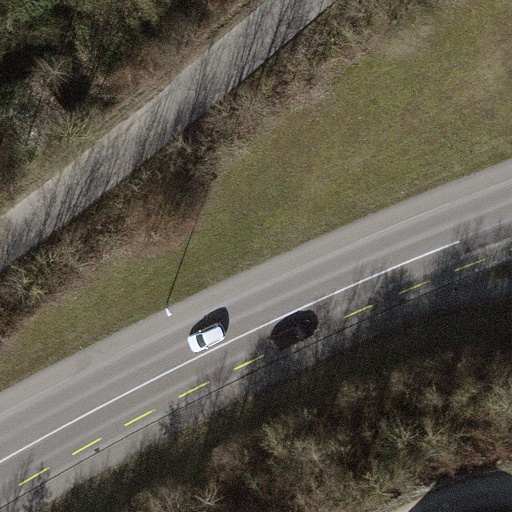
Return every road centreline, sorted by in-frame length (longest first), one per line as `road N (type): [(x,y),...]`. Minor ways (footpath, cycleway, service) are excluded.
road 1 (secondary): [(0,464),(106,402),(352,283),(511,221)]
road 2 (unclassified): [(300,0),(0,244)]
